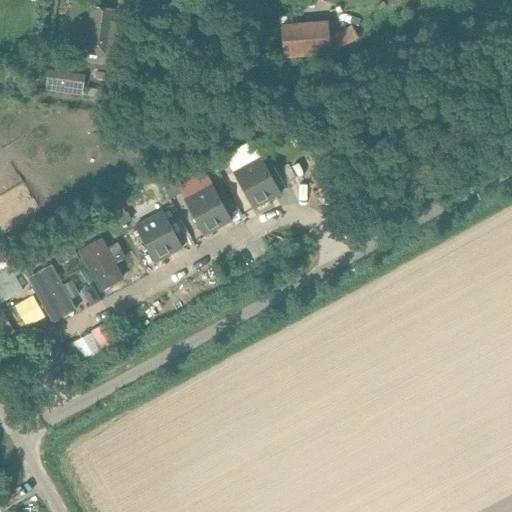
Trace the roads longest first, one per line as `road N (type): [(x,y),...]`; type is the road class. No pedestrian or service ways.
road 1 (residential): [(336,263),(303,217),(282,216),(59,334),(47,347),(45,373),(66,410)]
road 2 (unclassified): [(66,410),(336,263)]
road 3 (unclassified): [(336,263),(511,173)]
